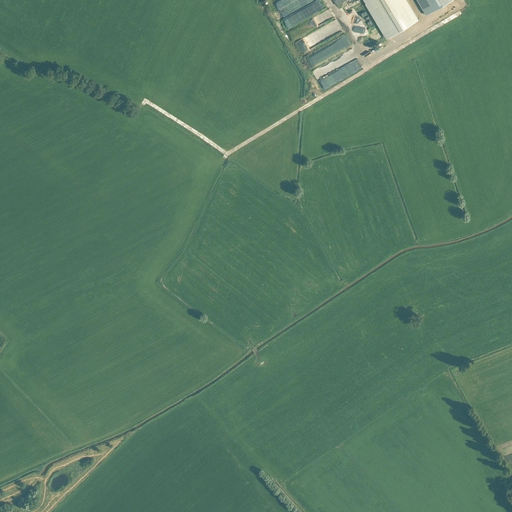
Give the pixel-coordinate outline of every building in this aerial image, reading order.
[(282,0),(277,2),(284,19),(308,9),(303,0),(282,0)] [(418,0),(427,14),(451,0),(418,0)] [(360,45),(380,34),(377,27),(356,39),(360,45)] [(309,60),(314,67),(326,60),(322,53),(309,60)] [(317,72),(325,89),(360,71),(356,64),(332,76),(331,73),(330,74),(326,68),(317,72)]
